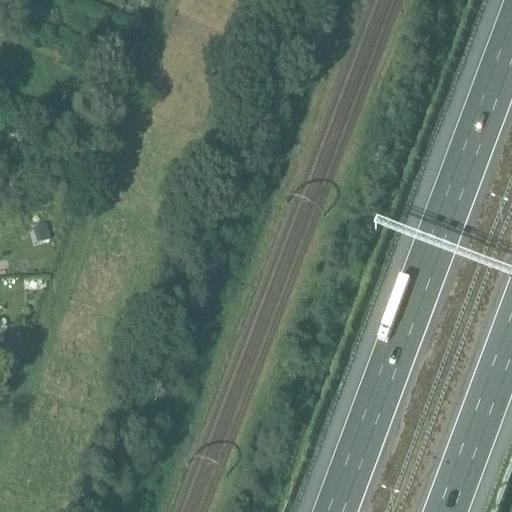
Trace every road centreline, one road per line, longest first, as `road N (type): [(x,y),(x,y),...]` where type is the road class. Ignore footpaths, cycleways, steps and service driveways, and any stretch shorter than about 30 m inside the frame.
road 1 (motorway): [(511,43),(336,511)]
road 2 (motorway): [(448,511),(511,341)]
